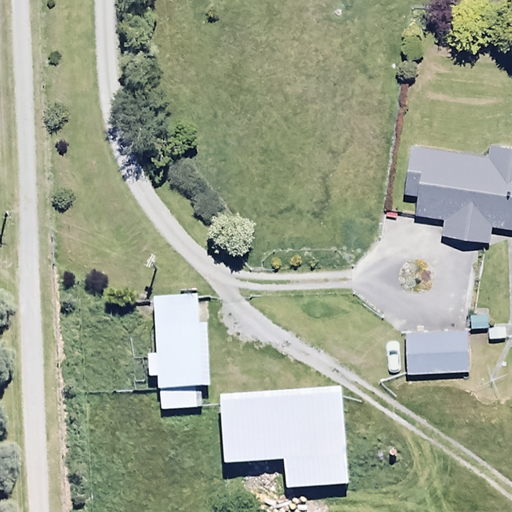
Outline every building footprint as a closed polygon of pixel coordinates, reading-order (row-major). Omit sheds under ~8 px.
[(483,162),(411,149),(402,200),(413,202),(410,216),(442,221),(439,239),(487,248),(490,231),(511,234),(511,149),(486,145),(483,162)] [(206,300),(153,304),(157,358),(147,359),(148,379),(157,378),(158,395),(160,395),(161,415),(199,412),(197,393),(212,392),(206,300)] [(406,376),(409,376),(467,373),(465,333),(404,336),(406,376)] [(469,377),(435,377),(435,396),(438,396),(439,409),(469,408),(469,377)] [(335,388),(216,403),(225,472),(282,465),(286,496),(348,488),(335,388)]
